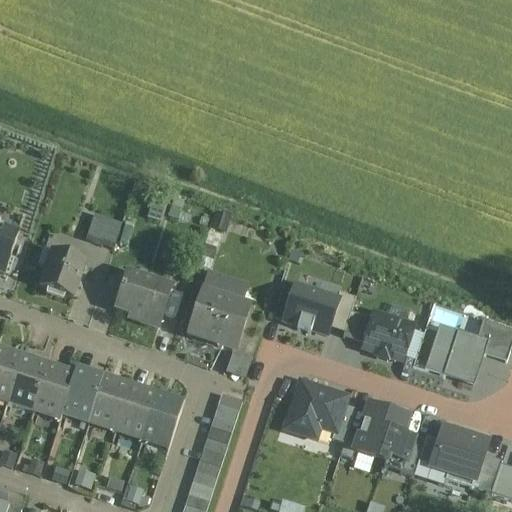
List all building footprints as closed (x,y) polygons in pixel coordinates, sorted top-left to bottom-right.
[(169,202),(155,197),(147,219),(162,224),(169,202)] [(231,220),(215,214),(210,230),(226,235),(231,220)] [(122,227),(94,218),(86,242),(114,252),(122,227)] [(0,228),(0,276),(4,277),(18,235),(0,228)] [(84,265),(53,254),(40,290),(71,301),(84,265)] [(171,291),(128,277),(123,291),(122,291),(115,311),(142,319),(140,324),(158,331),(171,291)] [(339,301),(293,285),(280,323),(327,339),(339,301)] [(249,311),(201,295),(188,335),(236,351),(249,311)] [(376,316),(365,350),(400,362),(412,328),(376,316)] [(488,345),(438,328),(423,373),(472,390),(488,345)] [(217,352),(213,371),(246,378),(250,359),(217,352)] [(0,353),(0,399),(6,402),(4,407),(5,408),(21,358),(20,358),(20,360),(0,353)] [(21,358),(5,408),(13,410),(14,404),(32,410),(31,416),(32,416),(47,368),(22,360),(22,359),(21,358)] [(74,377),(47,368),(32,416),(39,419),(41,413),(59,419),(57,424),(58,425),(60,419),(74,377)] [(103,380),(77,372),(78,370),(76,370),(74,377),(60,419),(68,421),(70,416),(88,422),(86,427),(87,428),(103,380)] [(129,389),(103,380),(87,428),(94,430),(96,424),(114,430),(112,436),(114,436),(129,389)] [(346,400),(300,386),(285,432),(308,439),(312,427),(334,434),(335,435),(344,408),(346,400)] [(156,397),(129,389),(114,436),(121,439),(123,433),(141,439),(139,444),(140,445),(156,397)] [(169,401),(156,397),(140,445),(148,447),(149,442),(167,447),(165,453),(167,454),(183,404),(170,400),(169,401)] [(242,404),(221,397),(217,408),(238,415),(242,404)] [(238,415),(217,408),(213,419),(235,426),(238,415)] [(355,412),(344,408),(335,435),(334,434),(332,442),(345,446),(348,435),(355,412)] [(407,421),(369,408),(359,439),(354,454),(401,469),(403,470),(413,442),(401,438),(407,421)] [(235,426),(213,419),(210,430),(231,437),(235,426)] [(231,437),(210,430),(206,442),(227,448),(231,437)] [(486,447),(443,432),(439,445),(432,468),(430,471),(447,476),(444,483),(472,492),(472,491),(482,460),(486,447)] [(354,454),(359,439),(348,435),(345,446),(340,459),(351,463),(354,454)] [(432,468),(439,445),(426,441),(424,446),(419,464),(432,468)] [(227,448),(206,442),(203,453),(224,460),(227,448)] [(424,446),(413,442),(403,470),(401,469),(399,476),(413,480),(419,464),(424,446)] [(224,460),(203,453),(199,464),(220,471),(224,460)] [(43,465),(24,459),(21,470),(39,476),(43,465)] [(501,466),(482,460),(472,491),(491,497),(501,466)] [(220,471),(199,464),(195,475),(216,482),(220,471)] [(70,470),(59,467),(57,472),(51,470),(48,481),(65,487),(70,470)] [(511,504),(511,471),(501,468),(491,497),(511,504)] [(95,477),(79,473),(75,488),(90,492),(95,477)] [(216,482),(195,475),(192,487),(213,493),(216,482)] [(213,493),(192,487),(188,498),(209,505),(213,493)] [(141,508),(142,490),(122,488),(121,506),(141,508)] [(206,511),(209,505),(188,498),(184,509),(194,511),(206,511)] [(277,511),(301,511),(302,507),(279,503),(277,511)]
